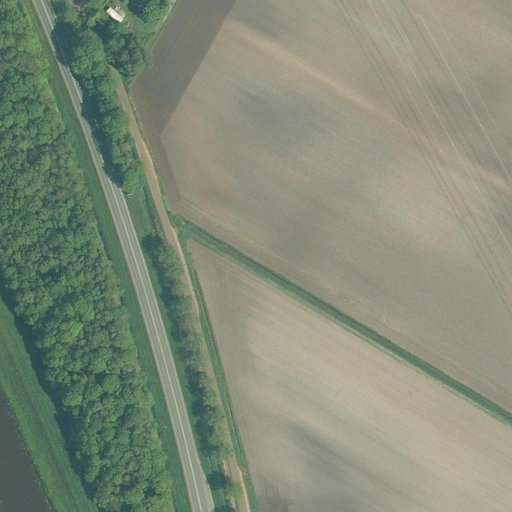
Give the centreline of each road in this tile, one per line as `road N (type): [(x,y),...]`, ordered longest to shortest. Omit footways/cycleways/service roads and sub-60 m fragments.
road 1 (unclassified): [(242,511),(154,188),(97,40),(68,0)]
road 2 (trunk): [(201,511),(125,222),(42,0)]
